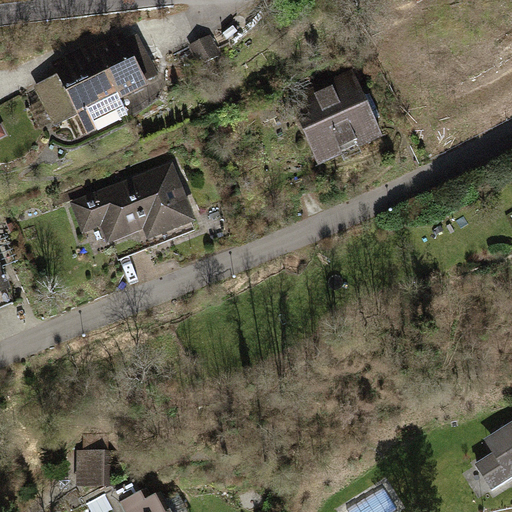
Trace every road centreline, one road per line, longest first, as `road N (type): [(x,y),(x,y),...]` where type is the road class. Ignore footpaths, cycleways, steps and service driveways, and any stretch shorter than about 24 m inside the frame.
road 1 (residential): [(0,365),(511,133)]
road 2 (residential): [(0,15),(137,0)]
